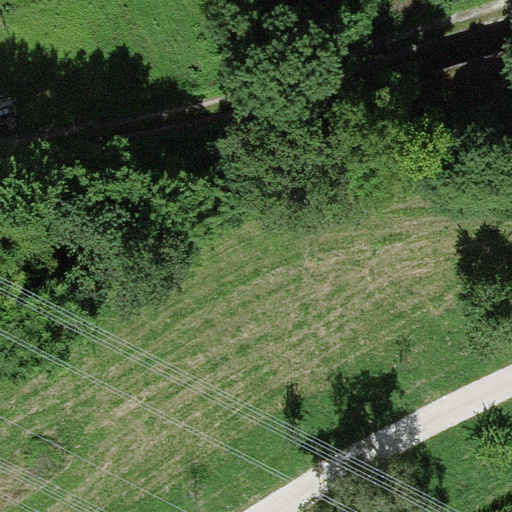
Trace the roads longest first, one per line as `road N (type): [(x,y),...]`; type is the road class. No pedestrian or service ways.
road 1 (track): [(0,163),(72,135),(243,110),(437,26),(511,4)]
road 2 (track): [(278,511),(511,386)]
